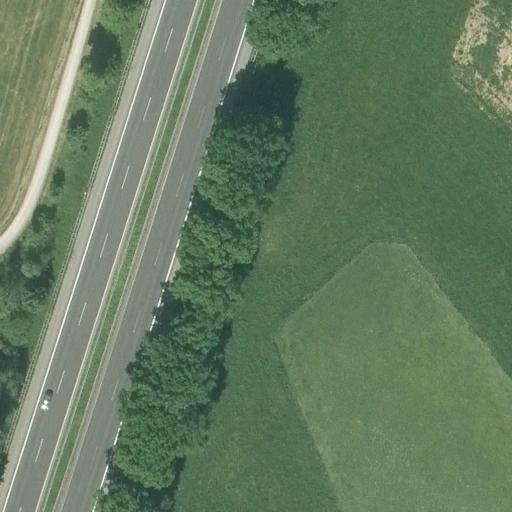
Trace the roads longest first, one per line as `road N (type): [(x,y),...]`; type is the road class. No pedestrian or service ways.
road 1 (motorway): [(181,0),(19,511)]
road 2 (motorway): [(77,511),(239,0)]
road 3 (track): [(94,0),(33,199),(0,251)]
